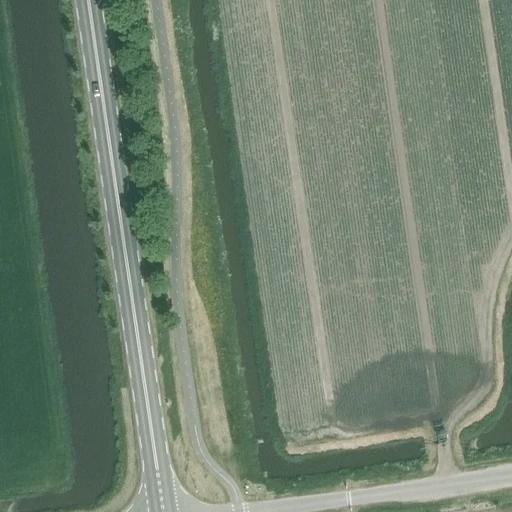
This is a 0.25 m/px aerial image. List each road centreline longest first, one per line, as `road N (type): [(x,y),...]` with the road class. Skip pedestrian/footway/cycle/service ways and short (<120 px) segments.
road 1 (tertiary): [(160,511),(82,0)]
road 2 (unclassified): [(270,511),(511,481)]
